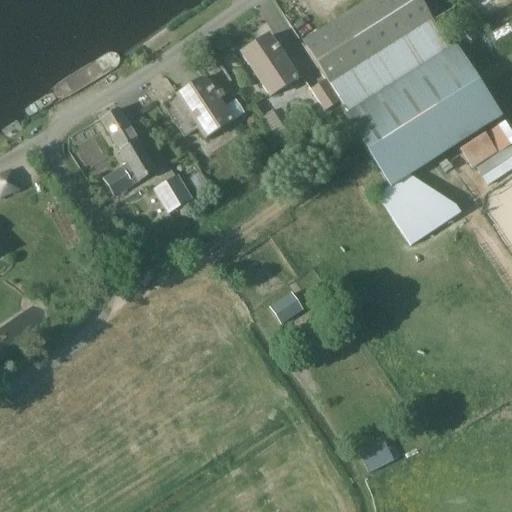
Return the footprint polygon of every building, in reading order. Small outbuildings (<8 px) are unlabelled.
[(380,0),(304,48),(344,110),(446,46),(416,0),(380,0)] [(270,98),(296,80),(267,37),(241,54),(270,98)] [(388,187),(376,195),(411,248),(460,214),(456,207),(409,177),(501,119),(455,46),(343,118),(388,187)] [(223,146),(223,127),(243,114),(234,101),(222,109),(203,79),(162,106),(203,169),(214,162),(209,154),(223,146)] [(324,112),(338,103),(324,81),(310,90),(324,112)] [(113,198),(155,172),(117,110),(99,121),(126,165),(102,179),(113,198)] [(260,120),(274,140),(286,133),(272,112),(260,120)] [(476,169),(488,186),(511,168),(511,149),(509,146),(476,169)] [(17,166),(0,171),(0,196),(24,189),(17,166)] [(173,202),(184,195),(174,178),(165,184),(164,182),(152,188),(162,206),(163,205),(169,215),(178,210),(173,202)] [(281,325),(301,312),(290,295),(270,309),(281,325)]
